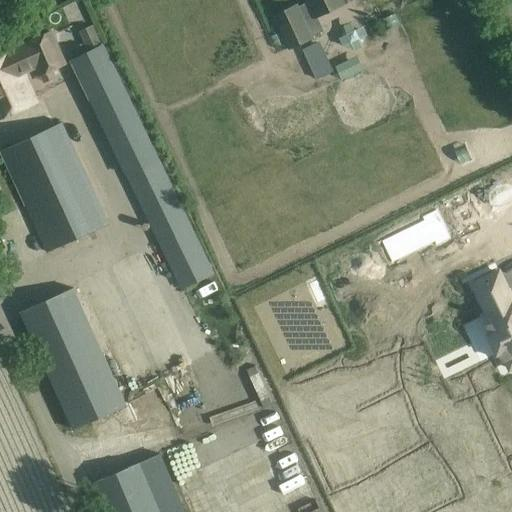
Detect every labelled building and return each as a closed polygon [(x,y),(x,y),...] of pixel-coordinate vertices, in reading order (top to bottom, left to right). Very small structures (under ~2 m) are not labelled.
[(274,15),(289,48),(310,38),(302,19),(312,14),(314,17),(346,3),(344,0),(306,0),(308,3),(297,8),(295,5),(274,15)] [(101,44),(93,25),(79,31),(87,50),(101,44)] [(14,50),(24,74),(37,68),(37,69),(38,69),(44,83),(57,77),(53,71),(69,64),(53,29),(26,42),(27,45),(14,50)] [(213,273),(193,230),(103,44),(70,60),(126,177),(159,246),(181,289),(213,273)] [(24,74),(14,50),(13,48),(0,53),(0,118),(36,103),(24,74)] [(379,95),(305,128),(316,152),(390,119),(379,95)] [(101,230),(101,228),(82,187),(84,186),(56,124),(19,141),(19,142),(0,151),(0,152),(47,254),(101,230)] [(286,132),(180,177),(194,208),(299,164),(286,132)] [(358,182),(211,237),(223,269),(371,214),(358,182)] [(448,239),(435,210),(421,217),(423,221),(380,240),(389,260),(390,262),(432,242),(434,246),(448,239)] [(43,267),(95,248),(92,238),(40,257),(43,267)] [(511,299),(499,272),(473,284),(487,313),(484,315),(492,333),(489,335),(498,353),(501,351),(510,369),(511,367),(511,299)] [(72,430),(127,406),(73,288),(19,312),(72,430)] [(198,453),(268,418),(255,390),(239,398),(238,396),(183,423),(198,453)] [(142,403),(150,425),(160,421),(152,399),(142,403)] [(465,477),(511,457),(511,419),(452,443),(465,477)] [(184,511),(160,453),(95,481),(107,511),(184,511)]
